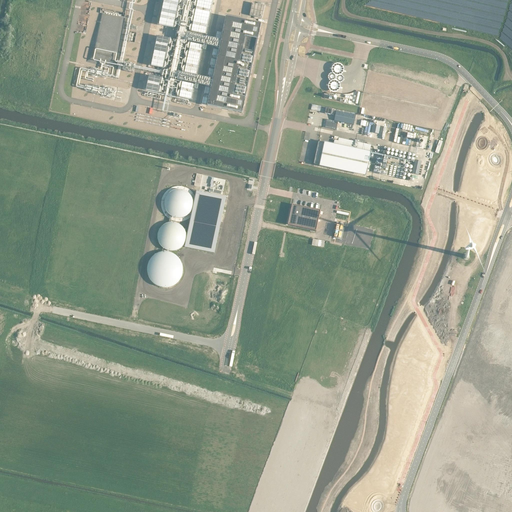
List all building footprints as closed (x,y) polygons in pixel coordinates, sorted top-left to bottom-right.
[(163,0),(159,24),(173,28),(179,0),(163,0)] [(197,0),(191,31),(205,34),(212,0),(197,0)] [(226,16),(207,105),(242,112),(261,24),(247,21),(240,19),(226,16)] [(157,36),(151,65),(163,68),(169,38),(157,36)] [(190,43),(184,72),(196,75),(203,46),(190,43)] [(149,75),(146,90),(158,92),(161,77),(149,75)] [(182,82),(179,97),(191,99),(194,85),(182,82)] [(354,124),(356,114),(326,108),(324,118),(354,124)] [(373,124),(371,132),(378,134),(380,126),(373,124)] [(371,144),(339,137),(338,140),(334,139),(333,143),(370,151),(371,144)] [(325,143),(318,142),(317,146),(316,151),(314,163),(321,165),(340,169),(365,174),(369,153),(355,150),(325,143)] [(418,174),(421,161),(415,159),(412,173),(418,174)] [(162,208),(163,213),(166,216),(169,218),(172,220),(176,221),(180,221),(184,220),(188,219),(191,216),(195,197),(193,192),(189,189),(185,187),(181,186),(177,186),(172,187),(168,189),(165,192),(163,195),(161,200),(161,204),(162,208)] [(221,222),(226,197),(196,191),(195,197),(191,216),(184,247),(214,253),(217,240),(216,240),(218,234),(219,228),(219,227),(220,222),(221,222)] [(289,219),(288,224),(292,225),(316,230),(318,221),(317,221),(318,218),(318,219),(320,210),(293,204),(293,206),(293,208),(291,208),(289,219)] [(157,235),(157,238),(158,242),(161,246),(164,248),(167,250),(171,250),(175,250),(179,249),(182,246),(184,243),(186,239),(186,235),(185,232),(183,228),(181,225),(178,223),(174,222),(171,222),(167,222),(164,224),(162,226),(159,229),(158,232),(157,235)] [(156,285),(160,286),(164,287),(169,286),(173,285),(176,282),(179,279),(181,276),(182,272),(182,267),(182,263),(180,260),(177,256),(174,254),(170,252),(166,251),(162,251),(158,253),(154,255),(151,258),(149,262),(147,266),(147,270),(148,275),(150,279),(153,282),(156,285)]
